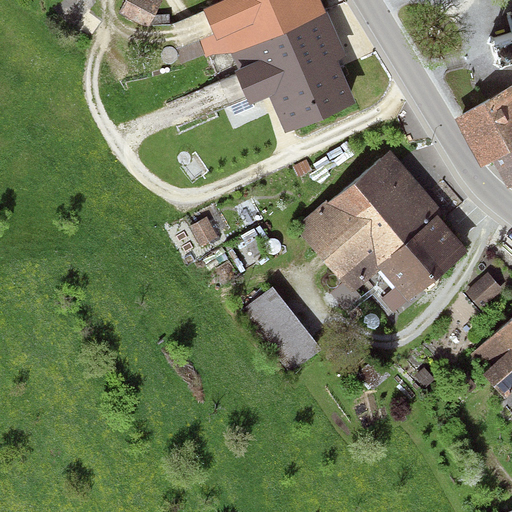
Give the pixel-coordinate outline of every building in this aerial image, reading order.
[(126,0),(121,12),(149,27),(162,0),(126,0)] [(236,53),(328,12),(322,0),(222,0),(204,8),(204,10),(217,39),(224,36),(231,53),(236,53)] [(214,54),(231,53),(224,36),(217,39),(204,10),(174,23),(184,45),(177,48),(182,62),(205,54),(206,57),(214,54)] [(236,70),(251,105),(270,97),(286,133),(356,102),(338,61),(347,57),(328,12),(236,53),(231,53),(238,69),(236,70)] [(511,13),(508,14),(511,30),(511,41),(497,46),(502,66),(511,63),(511,13)] [(511,86),(455,119),(482,167),(494,161),(508,188),(511,186),(511,86)] [(408,301),(469,251),(437,214),(441,209),(391,151),(329,202),(327,200),(295,227),(343,282),(352,293),(356,290),(381,270),(397,287),(408,300),(408,301)] [(218,237),(208,216),(190,227),(201,246),(218,237)] [(502,289),(487,272),(466,291),(481,308),(502,289)] [(361,297),(356,290),(352,293),(343,282),(331,292),(346,309),(361,297)] [(243,308),(291,371),(321,349),(273,285),(243,308)] [(393,312),(408,300),(397,287),(382,298),(393,312)] [(511,316),(467,358),(505,399),(511,392),(511,316)]
